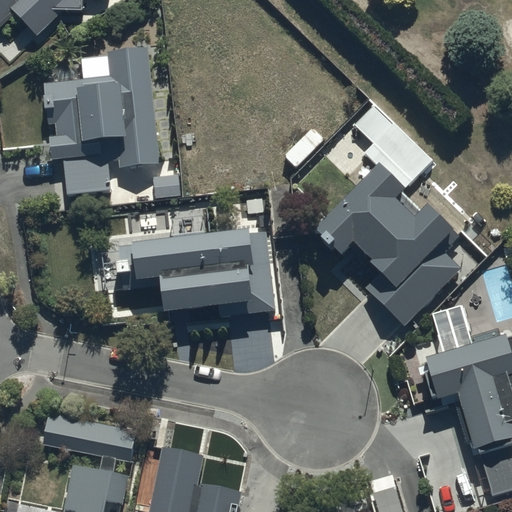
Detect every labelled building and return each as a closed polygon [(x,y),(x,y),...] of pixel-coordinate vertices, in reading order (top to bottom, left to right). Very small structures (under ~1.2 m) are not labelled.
[(111,3),(110,0),(0,0),(0,37),(15,23),(37,46),(63,20),(84,20),(84,3),(111,3)] [(110,64),(83,66),(85,87),(46,90),(50,132),(57,132),(58,147),(52,147),(54,170),(66,169),(69,202),(110,199),(108,170),(120,169),(120,175),(159,172),(151,58),(110,61),(110,64)] [(375,113),(354,132),(375,153),(395,133),(375,113)] [(380,171),(314,237),(326,248),(322,252),(332,261),(335,258),(340,263),(354,249),(373,268),(370,272),(375,277),(364,289),(402,326),(459,269),(440,250),(453,237),(426,211),(422,216),(404,198),(406,196),(380,171)] [(180,180),(154,182),(155,202),(181,201),(180,180)] [(164,292),(168,327),(222,321),(222,325),(276,319),(268,244),(138,257),(137,253),(120,255),(122,274),(118,275),(120,288),(124,287),(125,297),(146,295),(146,294),(164,292)] [(76,248),(58,250),(62,294),(80,292),(76,248)] [(482,463),(494,504),(511,498),(511,340),(502,344),(500,337),(472,345),(463,313),(434,322),(446,367),(428,372),(432,386),(427,388),(433,406),(424,409),(428,423),(450,417),(449,412),(461,409),(477,465),(482,463)] [(137,438),(50,421),(44,451),(131,468),(137,438)] [(206,463),(162,455),(151,511),(240,511),(242,500),(203,492),(202,494),(200,494),(206,463)] [(109,511),(110,510),(122,511),(124,511),(130,482),(74,472),(66,511),(109,511)]
